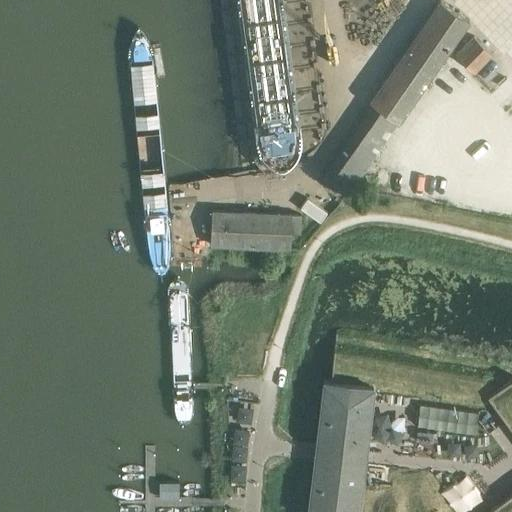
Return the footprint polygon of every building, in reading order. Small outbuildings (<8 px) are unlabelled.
[(323,178),(346,194),(398,120),(399,121),(469,20),(441,0),(440,0),(370,101),(374,103),(323,178)] [(456,54),(474,72),(492,54),(474,36),(456,54)] [(308,197),(301,206),(320,220),(328,211),(308,197)] [(211,244),(291,248),(291,232),(300,233),(301,214),(281,213),(212,212),(212,224),(211,244)] [(359,511),(365,462),(366,458),(366,454),(374,388),(333,383),(335,366),(336,354),(338,341),(339,331),(337,331),(331,383),(324,382),(316,452),(315,460),(308,511),(359,511)] [(511,511),(511,378),(498,389),(488,396),(496,407),(500,412),(507,422),(511,428),(511,493),(486,511),(511,511)] [(191,511),(191,465),(182,447),(173,449),(166,459),(165,484),(165,511),(191,511)]
